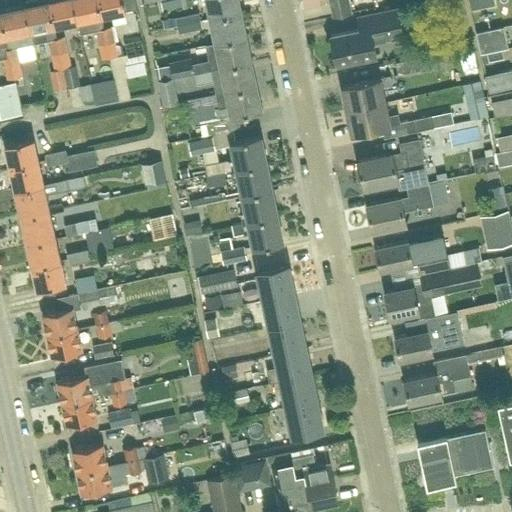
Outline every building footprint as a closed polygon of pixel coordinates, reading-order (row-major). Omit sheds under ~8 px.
[(52,24),(47,0),(44,0),(37,2),(36,0),(25,0),(26,4),(24,4),(31,41),(47,37),(51,52),(66,49),(63,34),(56,36),(53,24),(52,24)] [(76,19),(72,0),(47,0),(52,24),(53,24),(76,19)] [(95,28),(98,41),(113,38),(110,24),(102,25),(100,14),(96,0),(72,0),(76,19),(79,31),(95,28)] [(96,0),(100,14),(137,7),(135,0),(96,0)] [(240,10),(237,0),(206,0),(210,17),(240,10)] [(327,0),(331,15),(351,11),(348,0),(327,0)] [(479,0),(468,0),(470,9),(481,6),(479,0)] [(31,41),(24,4),(0,9),(8,46),(16,44),(31,41)] [(372,41),(402,35),(396,7),(363,14),(365,26),(330,34),(336,61),(374,53),(372,41)] [(0,56),(3,56),(4,62),(19,59),(16,44),(8,46),(0,9),(0,56)] [(178,30),(201,25),(198,10),(161,17),(163,25),(176,23),(178,30)] [(210,17),(215,41),(245,35),(240,10),(210,17)] [(188,72),(250,59),(245,35),(215,41),(206,43),(209,60),(193,63),(192,56),(169,61),(172,76),(188,72)] [(113,38),(98,41),(101,55),(116,52),(113,38)] [(488,60),(504,56),(502,48),(486,51),(488,60)] [(66,49),(51,52),(54,66),(69,63),(66,49)] [(397,72),(421,67),(418,55),(394,60),(397,72)] [(19,59),(4,62),(7,76),(22,73),(19,59)] [(255,84),(250,59),(188,72),(172,76),(195,71),(197,82),(213,78),(216,92),(255,84)] [(61,67),(65,86),(78,83),(73,64),(61,67)] [(131,70),(138,87),(152,81),(145,64),(131,70)] [(485,76),(489,90),(511,84),(511,82),(509,69),(485,74),(485,76)] [(341,85),(346,108),(385,100),(382,86),(391,84),(389,75),(341,85)] [(172,76),(158,79),(163,103),(177,100),(172,76)] [(8,82),(0,83),(0,116),(15,114),(8,82)] [(91,98),(88,82),(76,85),(79,100),(91,98)] [(261,109),(255,84),(216,92),(219,106),(215,107),(218,119),(231,116),(261,109)] [(502,97),(491,100),(494,115),(506,113),(502,97)] [(160,104),(163,115),(186,110),(183,99),(160,104)] [(385,100),(346,108),(351,132),(398,122),(397,113),(388,115),(385,100)] [(409,130),(433,125),(431,113),(407,118),(409,130)] [(231,116),(218,119),(209,120),(212,133),(234,129),(231,116)] [(232,169),(266,161),(260,134),(231,140),(235,156),(229,157),(232,169)] [(211,136),(187,141),(190,153),(213,147),(211,136)] [(9,166),(38,160),(32,137),(4,143),(9,166)] [(406,186),(428,181),(418,138),(398,142),(400,151),(393,153),(392,152),(357,159),(363,185),(397,178),(399,188),(406,186)] [(93,147),(65,153),(64,148),(54,150),(56,161),(63,160),(65,169),(96,162),(93,147)] [(56,161),(54,150),(44,153),(46,163),(56,161)] [(9,166),(14,188),(43,182),(38,160),(9,166)] [(271,187),(266,161),(232,169),(234,179),(239,178),(242,193),(271,187)] [(225,171),(207,174),(209,185),(227,181),(225,171)] [(20,215),(49,209),(45,193),(67,188),(82,185),(80,174),(65,177),(43,182),(14,188),(20,215)] [(402,210),(433,203),(428,181),(406,186),(408,196),(400,197),(399,195),(366,202),(372,229),(405,222),(402,210)] [(248,220),(277,214),(271,187),(242,193),(248,220)] [(55,237),(49,209),(20,215),(27,243),(55,237)] [(480,215),(487,247),(511,241),(511,232),(507,209),(480,215)] [(277,214),(248,220),(254,247),(282,241),(277,214)] [(241,220),(229,222),(232,233),(243,231),(241,220)] [(67,234),(77,231),(75,221),(64,223),(67,234)] [(95,246),(113,246),(113,231),(95,231),(95,246)] [(417,259),(420,271),(449,265),(442,232),(420,236),(422,244),(409,247),(407,238),(376,244),(380,267),(412,260),(417,259)] [(27,243),(31,265),(60,259),(55,237),(27,243)] [(219,248),(222,262),(246,257),(243,244),(219,248)] [(86,247),(76,249),(78,260),(89,258),(86,247)] [(68,262),(78,260),(76,249),(65,251),(68,262)] [(511,251),(502,254),(508,280),(511,295),(511,251)] [(65,282),(60,259),(31,265),(37,288),(65,282)] [(475,259),(449,265),(420,271),(422,281),(413,283),(385,289),(391,314),(417,308),(419,315),(434,312),(429,292),(444,289),(480,281),(475,259)] [(257,270),(263,298),(293,292),(287,264),(257,270)] [(201,291),(236,283),(233,268),(198,275),(201,291)] [(77,291),(96,287),(93,272),(74,276),(77,291)] [(186,275),(166,280),(169,292),(189,288),(186,275)] [(81,306),(118,298),(114,282),(96,287),(77,291),(81,306)] [(211,292),(212,306),(243,303),(242,289),(211,292)] [(269,324),(269,326),(299,320),(293,292),(263,298),(266,311),(254,313),(257,327),(269,324)] [(42,312),(47,334),(76,328),(71,305),(55,309),(54,306),(45,308),(45,311),(42,312)] [(105,308),(93,311),(95,323),(108,320),(105,308)] [(442,337),(460,333),(456,312),(424,319),(426,328),(395,335),(399,357),(431,350),(445,347),(442,337)] [(108,320),(95,323),(98,333),(110,331),(108,320)] [(269,326),(274,352),(304,346),(299,320),(269,326)] [(51,355),(55,354),(55,357),(65,355),(64,352),(80,349),(76,328),(47,334),(51,355)] [(191,339),(194,353),(204,351),(201,337),(191,339)] [(96,357),(114,353),(111,339),(93,343),(96,357)] [(268,382),(280,379),(310,373),(304,346),(274,352),(277,366),(265,369),(268,382)] [(468,362),(502,354),(500,346),(466,353),(468,362)] [(452,378),(470,374),(465,353),(434,360),(436,371),(404,378),(409,400),(441,393),(440,391),(454,388),(452,378)] [(91,395),(110,391),(109,391),(122,388),(120,377),(125,376),(121,356),(84,364),(86,374),(70,377),(69,374),(60,376),(60,379),(57,380),(62,402),(91,395)] [(252,358),(227,365),(231,380),(256,373),(252,358)] [(280,379),(286,406),(316,399),(310,373),(280,379)] [(134,386),(122,388),(125,400),(136,398),(134,386)] [(244,386),(222,391),(224,402),(246,398),(244,386)] [(109,391),(110,391),(112,403),(125,400),(122,388),(109,391)] [(66,423),(70,422),(70,426),(80,424),(79,420),(96,417),(91,395),(62,402),(66,423)] [(322,427),(316,399),(286,406),(292,433),(322,427)] [(511,402),(498,406),(509,461),(511,460),(511,402)] [(112,426),(134,421),(130,405),(108,410),(112,426)] [(164,430),(179,426),(176,413),(161,417),(164,430)] [(445,480),(455,475),(454,473),(493,465),(488,443),(485,427),(418,441),(422,458),(421,458),(425,479),(432,478),(435,483),(443,477),(445,480)] [(72,449),(77,470),(107,463),(102,442),(85,446),(84,443),(75,445),(75,448),(72,449)] [(143,444),(136,446),(139,457),(146,455),(143,444)] [(126,460),(139,457),(136,445),(123,448),(126,460)] [(155,453),(157,466),(144,469),(147,481),(169,476),(163,451),(155,453)] [(139,457),(126,460),(128,472),(144,469),(157,466),(154,453),(146,455),(139,457)] [(302,472),(309,510),(317,509),(316,503),(337,499),(329,463),(316,465),(313,453),(294,457),(295,465),(293,466),(294,474),(302,472)] [(292,457),(293,462),(274,466),(278,489),(276,490),(280,511),(300,511),(309,510),(302,472),(294,474),(293,466),(295,465),(294,457),(292,457)] [(239,488),(258,484),(268,482),(266,471),(264,460),(234,467),(239,488)] [(82,491),(85,491),(86,494),(95,492),(94,489),(111,485),(107,463),(77,470),(82,491)] [(227,511),(241,509),(233,473),(208,478),(214,511),(227,511)] [(137,475),(120,481),(124,495),(142,489),(137,475)] [(106,511),(152,511),(150,500),(130,504),(109,509),(106,510),(106,511)]
